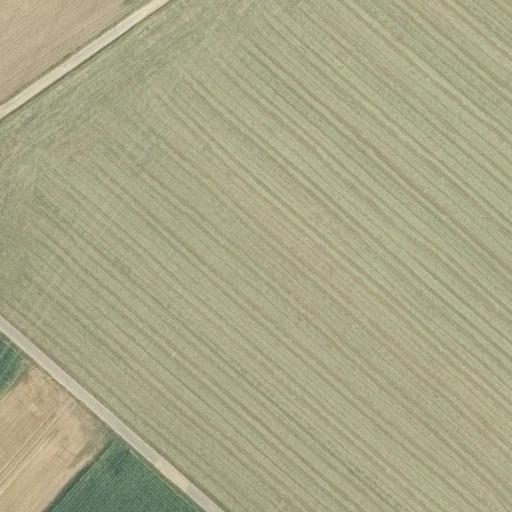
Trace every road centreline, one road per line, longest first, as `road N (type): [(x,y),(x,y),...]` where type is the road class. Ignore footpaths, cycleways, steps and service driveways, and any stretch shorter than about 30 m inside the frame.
road 1 (track): [(0,329),(205,511)]
road 2 (track): [(166,0),(0,117)]
